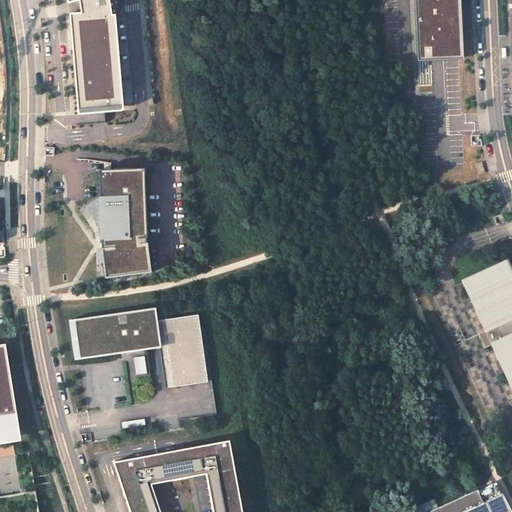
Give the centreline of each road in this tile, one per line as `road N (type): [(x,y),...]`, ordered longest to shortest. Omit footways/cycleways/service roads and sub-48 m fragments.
road 1 (tertiary): [(19,0),(31,274)]
road 2 (tertiary): [(31,274),(45,373),(87,511)]
road 3 (unknown): [(26,159),(144,160),(164,177),(169,230)]
road 4 (tertiary): [(511,190),(495,121),(488,0)]
road 5 (unknown): [(511,227),(452,256),(449,284),(462,312)]
